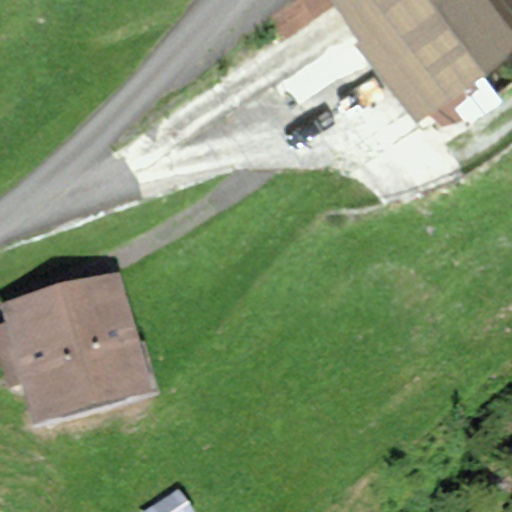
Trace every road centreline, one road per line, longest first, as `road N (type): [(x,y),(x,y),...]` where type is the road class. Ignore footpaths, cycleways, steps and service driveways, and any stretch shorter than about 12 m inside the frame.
road 1 (track): [(323,125),(239,190),(138,247),(33,286),(0,308)]
road 2 (unclassified): [(0,221),(238,0)]
road 3 (track): [(102,184),(333,26)]
